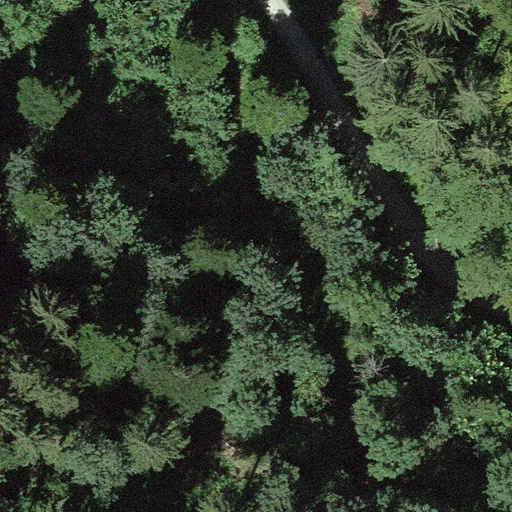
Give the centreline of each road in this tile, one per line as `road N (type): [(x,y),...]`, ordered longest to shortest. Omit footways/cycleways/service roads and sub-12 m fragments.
road 1 (track): [(219,0),(233,95),(303,266),(343,469),(413,511)]
road 2 (track): [(272,0),(409,231),(462,287),(511,302)]
